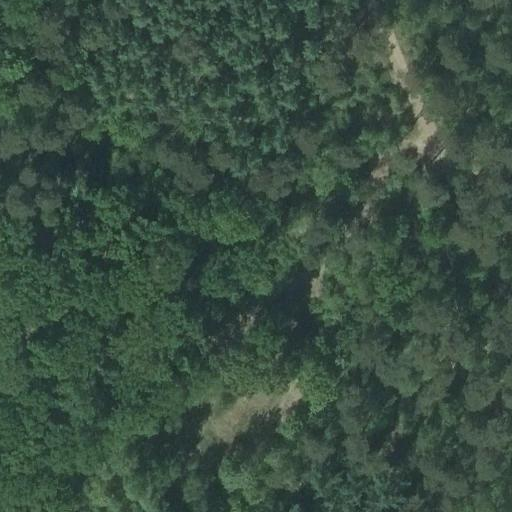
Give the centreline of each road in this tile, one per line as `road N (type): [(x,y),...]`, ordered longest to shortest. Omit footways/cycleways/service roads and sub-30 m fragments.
road 1 (track): [(396,155),(303,286),(284,352)]
road 2 (track): [(511,311),(429,133)]
road 3 (track): [(429,133),(369,0)]
